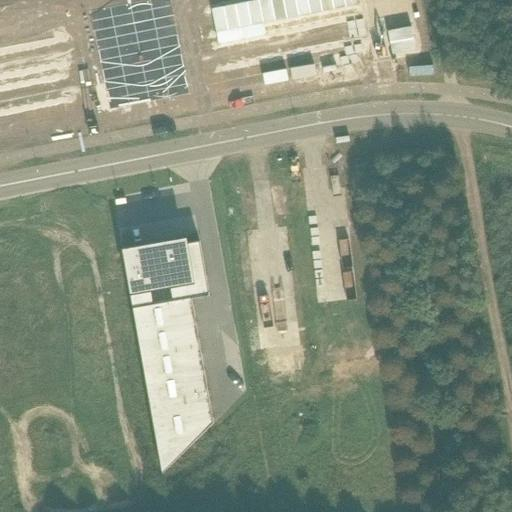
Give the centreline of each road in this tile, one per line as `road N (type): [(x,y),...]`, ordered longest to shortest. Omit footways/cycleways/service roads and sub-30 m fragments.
road 1 (unclassified): [(511,126),(405,113),(351,117),(0,186)]
road 2 (track): [(435,0),(511,425)]
